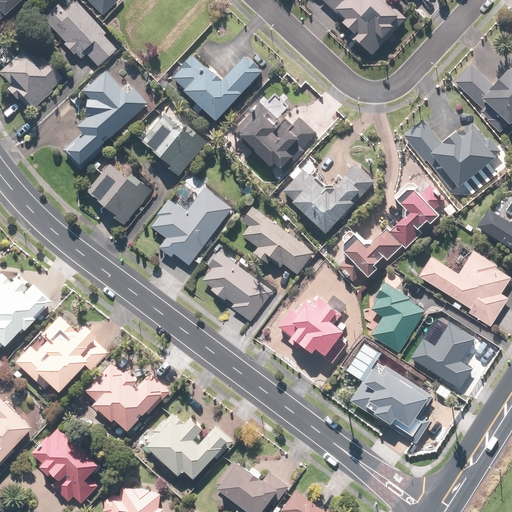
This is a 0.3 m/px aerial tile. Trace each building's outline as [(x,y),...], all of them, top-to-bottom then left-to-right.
[(0,0),(0,15),(16,0),(0,0)] [(80,0),(97,20),(118,2),(116,0),(80,0)] [(362,0),(361,1),(360,0),(320,0),(342,20),(337,25),(347,34),(345,37),(369,60),(404,23),(379,0),(362,0)] [(56,4),(38,20),(73,58),(81,51),(95,67),(112,52),(100,39),(104,35),(75,3),(64,13),(56,4)] [(23,50),(0,69),(0,77),(7,86),(2,90),(7,97),(11,95),(14,99),(5,107),(12,115),(22,107),(27,113),(49,94),(47,92),(60,81),(39,57),(34,62),(23,50)] [(213,77),(193,57),(171,79),(184,92),(182,94),(212,125),(262,75),(244,57),(220,81),(215,75),(213,77)] [(470,66),(453,82),(479,109),(476,112),(497,134),(511,119),(511,68),(490,88),(470,66)] [(106,141),(147,105),(128,83),(120,90),(105,72),(80,93),(90,104),(85,104),(83,118),(86,118),(73,130),(78,136),(60,151),(80,173),(111,146),(106,141)] [(278,124),(257,105),(230,134),(268,170),(270,167),(275,172),(287,159),(282,154),(294,142),(301,148),(314,134),(298,119),(290,127),(282,120),(278,124)] [(139,142),(179,176),(207,142),(186,124),(182,127),(164,112),(139,142)] [(448,195),(462,184),(469,195),(496,175),(488,165),(501,156),(487,137),(483,140),(471,124),(458,135),(455,131),(439,143),(423,121),(401,136),(423,165),(425,164),(448,195)] [(125,179),(108,165),(85,194),(125,227),(152,193),(129,174),(125,179)] [(303,171),(282,192),(292,201),(289,204),(323,236),(373,183),(353,165),(327,193),(303,171)] [(258,188),(249,182),(241,194),(250,200),(258,188)] [(418,196),(413,191),(406,191),(396,200),(409,214),(391,231),(388,228),(380,235),(379,234),(365,248),(353,235),(343,245),(344,252),(367,277),(376,269),(373,266),(383,257),(386,260),(402,246),(405,249),(421,235),(416,230),(426,222),(429,225),(438,217),(432,211),(444,200),(430,184),(418,196)] [(189,264),(231,209),(205,188),(186,212),(169,199),(148,227),(164,240),(157,250),(168,258),(173,252),(189,264)] [(312,253),(250,206),(237,224),(245,230),(240,237),(256,249),(252,255),(262,263),(265,258),(279,268),(281,265),(295,275),(312,253)] [(483,211),(473,229),(511,252),(511,219),(508,226),(483,211)] [(273,292),(218,253),(206,269),(211,272),(203,282),(213,289),(211,292),(251,322),(273,292)] [(458,275),(429,258),(418,278),(469,309),(466,314),(489,328),(506,299),(500,296),(510,280),(493,270),(494,267),(471,253),(458,275)] [(17,334),(47,302),(18,275),(8,285),(0,277),(0,347),(15,331),(17,334)] [(398,354),(423,312),(407,302),(409,299),(383,283),(367,310),(381,318),(370,337),(398,354)] [(344,307),(331,295),(323,303),(317,298),(309,307),(305,303),(296,314),(291,310),(275,328),(288,339),(286,341),(293,348),(295,346),(306,356),(312,350),(321,358),(340,335),(326,323),(334,313),(336,315),(344,307)] [(73,335),(56,316),(12,363),(41,390),(45,386),(52,393),(79,364),(88,373),(105,354),(95,344),(99,341),(82,325),(73,335)] [(446,327),(436,320),(424,341),(421,339),(407,362),(458,392),(472,369),(461,362),(474,340),(447,324),(446,327)] [(378,355),(362,345),(344,372),(361,383),(350,399),(371,413),(370,415),(386,426),(390,419),(401,427),(399,431),(410,438),(420,423),(415,419),(430,397),(375,360),(378,355)] [(122,372),(110,361),(83,391),(95,402),(89,408),(108,425),(112,421),(126,433),(143,414),(147,418),(170,392),(151,374),(135,392),(130,388),(134,383),(122,372)] [(0,456),(26,427),(0,403),(0,456)] [(141,443),(144,446),(175,477),(179,473),(188,483),(212,460),(213,461),(232,442),(216,426),(196,446),(190,440),(201,429),(188,416),(181,423),(172,413),(141,443)] [(48,440),(45,437),(30,454),(41,464),(36,468),(52,482),(50,485),(68,502),(71,498),(80,505),(95,489),(85,480),(97,466),(57,430),(48,440)] [(248,473),(231,461),(214,483),(218,486),(210,496),(231,511),(258,511),(262,508),(267,511),(269,511),(287,489),(267,473),(261,481),(257,478),(261,474),(252,467),(248,473)] [(119,497),(111,496),(103,502),(102,511),(160,511),(161,510),(157,509),(157,494),(148,493),(148,489),(119,488),(119,497)] [(319,511),(294,491),(278,511),(319,511)]
